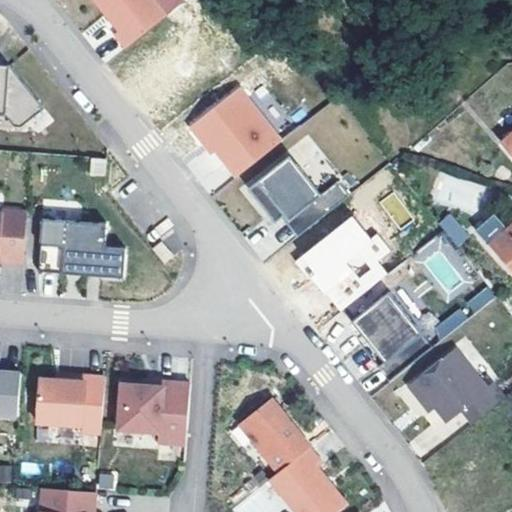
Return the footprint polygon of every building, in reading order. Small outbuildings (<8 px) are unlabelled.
[(151,0),(92,0),(118,32),(124,39),(120,43),(131,56),(171,25),(151,0)] [(0,64),(0,71),(1,72),(14,73),(8,66),(0,64)] [(0,120),(9,122),(19,134),(26,135),(48,117),(14,73),(1,72),(0,71),(0,120)] [(222,159),(242,185),(287,150),(245,97),(196,135),(210,153),(214,149),(217,154),(222,159)] [(511,133),(502,142),(511,153),(511,133)] [(214,149),(210,153),(218,162),(222,159),(217,154),(214,149)] [(252,198),(280,233),(286,228),(293,222),(295,225),(297,227),(294,229),(306,244),(354,206),(342,191),(325,204),(294,165),(252,198)] [(478,215),(487,187),(439,172),(430,200),(478,215)] [(380,200),(398,228),(412,219),(395,191),(380,200)] [(378,261),(387,255),(355,213),(296,258),(337,312),(388,274),(378,261)] [(450,213),(438,225),(459,247),(471,236),(450,213)] [(511,226),(509,229),(496,214),(476,230),(511,270),(511,226)] [(7,220),(0,219),(0,261),(4,262),(4,267),(4,270),(29,272),(32,220),(8,217),(7,220)] [(286,228),(301,247),(306,244),(294,229),(297,227),(295,225),(293,222),(286,228)] [(112,231),(47,227),(44,280),(69,281),(69,275),(74,275),(107,277),(106,284),(129,286),(131,257),(111,255),(112,231)] [(174,258),(162,243),(153,250),(165,265),(174,258)] [(483,321),(504,304),(497,295),(476,312),(483,321)] [(384,376),(395,390),(440,355),(396,300),(358,330),(374,350),(380,345),(385,352),(396,366),(390,370),(384,376)] [(460,309),(434,328),(441,338),(467,320),(460,309)] [(380,345),(374,350),(390,370),(396,366),(385,352),(380,345)] [(468,420),(478,433),(510,409),(498,394),(492,398),(462,359),(415,395),(427,411),(433,406),(438,413),(452,431),(468,420)] [(0,423),(23,425),(26,381),(0,379),(0,423)] [(61,388),(45,387),(41,431),(107,437),(111,386),(74,383),(74,389),(66,389),(61,388)] [(196,392),(162,390),(162,395),(156,394),(151,394),(128,392),(124,438),(166,441),(165,451),(191,453),(196,392)] [(313,457),(315,456),(282,414),(277,408),(244,433),(283,482),(313,457)] [(327,474),(313,457),(283,482),(274,488),(293,511),(348,511),(327,486),(322,478),(327,474)] [(0,481),(10,481),(10,465),(0,464),(0,481)] [(263,486),(232,507),(234,511),(275,511),(279,510),(263,486)] [(46,511),(99,511),(100,501),(57,498),(47,497),(46,511)]
